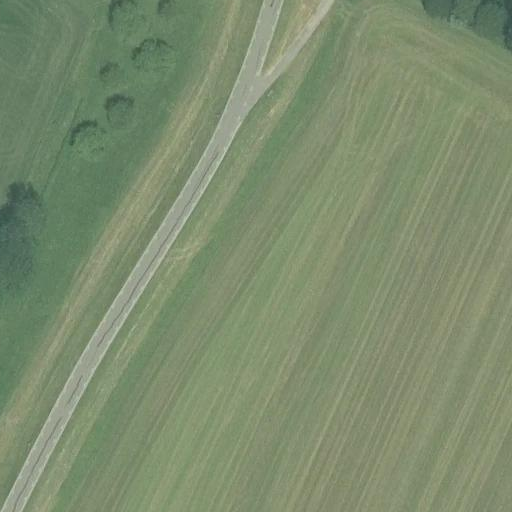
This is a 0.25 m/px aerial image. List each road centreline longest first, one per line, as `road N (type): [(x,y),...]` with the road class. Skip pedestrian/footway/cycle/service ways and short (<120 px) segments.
road 1 (tertiary): [(13,511),(78,382),(220,138)]
road 2 (unclassified): [(220,138),(328,0)]
road 3 (tertiary): [(220,138),(272,0)]
